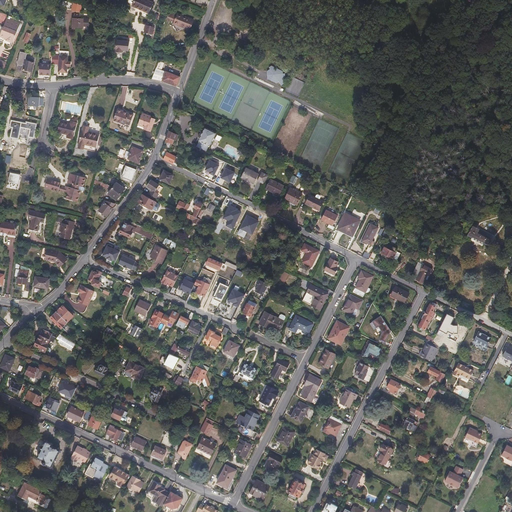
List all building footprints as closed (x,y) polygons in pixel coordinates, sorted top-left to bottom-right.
[(63,0),(61,5),(72,8),(71,10),(78,12),(79,7),(81,8),(82,5),(63,0)] [(133,0),(131,6),(148,13),(153,3),(146,0),(133,0)] [(497,5),(487,22),(493,26),(503,9),(497,5)] [(177,16),(169,13),(167,19),(174,21),(173,24),(189,30),(193,20),(177,14),(177,16)] [(72,18),(71,27),(82,28),(82,30),(88,30),(88,19),(83,19),(80,19),(80,17),(72,17),(72,18)] [(7,18),(0,34),(0,35),(7,38),(6,40),(13,42),(18,31),(19,32),(22,24),(7,18)] [(146,25),(144,33),(152,35),(154,28),(146,25)] [(129,50),(129,40),(116,40),(116,50),(117,50),(117,53),(122,53),(122,50),(129,50)] [(25,61),(26,53),(20,52),(17,65),(24,66),(23,70),(32,72),(34,63),(25,61)] [(67,56),(58,56),(58,73),(67,73),(67,67),(70,67),(70,62),(67,61),(67,56)] [(156,68),(161,70),(164,63),(159,61),(156,68)] [(39,75),(50,76),(51,64),(40,63),(39,75)] [(284,83),(284,74),(282,74),(282,71),(271,66),(269,68),(270,70),(267,72),(268,79),(271,80),(270,81),(276,84),(278,82),(281,86),(284,83)] [(156,68),(152,79),(161,80),(176,86),(180,76),(165,71),(165,72),(161,70),(156,68)] [(46,92),(33,90),(30,103),(43,105),(46,92)] [(113,121),(125,125),(125,123),(130,125),(133,115),(117,109),(113,121)] [(150,132),(153,125),(151,125),(152,122),(154,122),(155,119),(151,118),(152,116),(142,113),(138,123),(144,126),(146,126),(145,130),(150,132)] [(36,124),(26,122),(25,125),(16,123),(17,122),(11,121),(10,127),(13,127),(11,137),(18,139),(19,136),(29,138),(29,137),(33,138),(36,124)] [(77,122),(71,121),(70,124),(60,121),(57,132),(67,135),(67,138),(73,139),(77,122)] [(88,132),(89,127),(83,125),(78,148),(83,150),(85,145),(96,147),(99,135),(88,132)] [(215,133),(205,128),(199,140),(199,141),(196,146),(206,151),(209,145),(215,133)] [(169,131),(164,142),(172,144),(173,139),(176,140),(178,136),(169,131)] [(145,145),(135,141),(129,158),(139,162),(145,145)] [(173,163),(175,159),(177,157),(167,152),(164,159),(173,163)] [(138,166),(124,161),(123,164),(125,165),(121,177),(132,181),(138,166)] [(219,165),(210,161),(205,170),(210,172),(210,174),(214,175),(219,165)] [(246,167),(241,177),(245,179),(250,182),(250,181),(254,183),(258,174),(246,167)] [(235,173),(225,168),(220,178),(230,183),(235,173)] [(22,173),(11,171),(9,180),(20,182),(22,173)] [(172,175),(164,172),(161,179),(169,182),(172,175)] [(258,180),(264,184),(268,176),(262,172),(258,180)] [(67,198),(78,201),(80,190),(83,191),(85,190),(85,188),(84,188),(83,187),(86,178),(71,174),(68,183),(73,184),(72,188),(65,186),(65,188),(64,191),(64,192),(68,193),(67,198)] [(59,191),(59,190),(60,187),(61,183),(47,179),(45,187),(59,191)] [(283,186),(270,179),(266,189),(278,195),(283,186)] [(148,194),(155,198),(158,194),(156,193),(156,192),(159,193),(162,188),(151,181),(147,186),(149,188),(148,189),(150,191),(148,194)] [(112,188),(121,194),(125,189),(116,182),(112,188)] [(121,194),(112,188),(108,194),(117,200),(121,194)] [(302,195),(290,189),(285,199),(297,205),(302,195)] [(315,197),(310,194),(305,204),(319,210),(323,201),(319,199),(315,197)] [(155,202),(143,195),(139,202),(152,209),(155,202)] [(114,208),(116,204),(106,201),(99,211),(107,216),(112,208),(114,208)] [(198,215),(201,209),(203,204),(200,203),(199,204),(196,203),(194,208),(196,209),(193,216),(196,217),(198,215)] [(215,207),(210,204),(206,210),(211,213),(212,211),(213,211),(215,207)] [(240,217),(226,209),(220,222),(233,229),(240,217)] [(29,229),(37,231),(39,222),(43,223),(46,214),(29,210),(27,218),(31,219),(29,229)] [(330,229),(332,226),(337,215),(326,210),(321,220),(329,224),(327,227),(330,229)] [(193,216),(185,212),(183,216),(193,221),(193,222),(199,225),(202,220),(201,220),(196,217),(193,216)] [(352,236),(360,220),(345,213),(339,226),(346,230),(345,233),(352,236)] [(259,221),(247,215),(240,229),(252,235),(259,221)] [(74,222),(65,220),(64,224),(61,223),(59,231),(61,232),(59,237),(69,239),(72,225),(73,226),(74,222)] [(1,222),(0,228),(0,231),(6,233),(8,234),(16,236),(17,224),(1,222)] [(134,232),(146,237),(149,230),(130,222),(128,225),(135,228),(134,232)] [(132,231),(134,232),(135,228),(128,225),(124,223),(122,227),(121,227),(119,232),(130,236),(132,231)] [(367,245),(368,243),(362,241),(371,224),(369,223),(360,241),(367,245)] [(362,241),(368,243),(369,244),(377,227),(371,224),(362,241)] [(487,244),(490,239),(478,233),(479,229),(472,226),(468,235),(487,244)] [(478,233),(490,239),(492,235),(479,229),(478,233)] [(273,248),(280,252),(282,248),(278,246),(279,244),(276,243),(273,248)] [(116,260),(121,250),(119,249),(117,248),(116,250),(112,248),(113,246),(108,244),(105,250),(104,250),(102,255),(107,257),(107,258),(111,260),(112,258),(116,260)] [(163,263),(169,250),(158,244),(152,255),(158,258),(157,260),(163,263)] [(311,266),(318,251),(304,244),(301,250),(307,253),(303,262),(311,266)] [(396,259),(399,253),(396,251),(397,249),(386,244),(381,253),(392,259),(393,257),(396,259)] [(59,251),(51,249),(50,251),(46,250),(45,258),(54,260),(61,266),(66,260),(59,252),(59,251)] [(135,262),(122,256),(119,264),(124,266),(127,268),(127,267),(132,269),(135,262)] [(220,268),(222,263),(209,257),(206,262),(220,268)] [(338,262),(330,259),(325,270),(334,274),(337,268),(335,267),(338,262)] [(237,270),(238,267),(226,261),(225,264),(237,270)] [(234,275),(235,274),(237,270),(225,264),(222,269),(234,275)] [(423,283),(425,278),(427,275),(429,276),(432,269),(423,265),(417,276),(412,274),(409,280),(416,283),(417,280),(423,283)] [(18,283),(27,284),(29,271),(20,269),(18,283)] [(96,273),(92,271),(88,280),(94,282),(93,284),(99,287),(101,282),(103,283),(105,281),(106,279),(106,277),(100,275),(101,272),(97,270),(96,273)] [(373,276),(360,270),(352,286),(367,293),(370,288),(368,286),(373,276)] [(162,281),(172,287),(178,277),(167,271),(162,281)] [(290,275),(282,271),(277,282),(285,285),(290,275)] [(35,276),(34,286),(48,289),(50,279),(35,276)] [(194,284),(183,279),(178,289),(190,294),(194,284)] [(197,279),(194,284),(199,286),(196,292),(204,296),(209,285),(197,279)] [(268,284),(260,280),(255,291),(263,295),(268,284)] [(87,306),(93,291),(79,285),(77,291),(80,293),(77,301),(87,306)] [(240,287),(236,285),(228,299),(234,303),(233,304),(238,306),(245,294),(238,291),(240,287)] [(328,293),(311,285),(303,301),(320,309),(328,293)] [(409,293),(395,286),(391,296),(404,303),(409,293)] [(362,301),(351,295),(344,310),(355,315),(362,301)] [(234,303),(228,299),(225,304),(231,308),(233,304),(234,303)] [(139,300),(134,311),(145,317),(150,306),(139,300)] [(430,304),(419,326),(425,329),(428,323),(427,322),(429,319),(431,320),(437,308),(435,307),(436,304),(432,302),(431,304),(430,304)] [(251,316),(255,307),(247,303),(243,312),(251,316)] [(56,312),(67,322),(73,316),(62,305),(56,312)] [(449,309),(437,332),(444,336),(446,331),(447,332),(452,323),(449,321),(454,311),(449,309)] [(156,310),(152,318),(153,318),(149,327),(155,330),(163,314),(156,310)] [(164,314),(160,321),(167,324),(168,322),(172,324),(175,318),(176,319),(179,314),(173,311),(170,317),(164,314)] [(61,328),(67,322),(56,312),(51,317),(61,328)] [(283,320),(265,312),(260,324),(269,328),(270,327),(278,331),(283,320)] [(189,320),(181,316),(177,325),(182,327),(185,323),(187,324),(189,320)] [(308,332),(312,324),(296,316),(290,329),(295,332),(297,327),(308,332)] [(381,317),(370,323),(374,329),(377,327),(381,333),(378,340),(385,343),(391,332),(381,317)] [(192,321),(188,330),(198,335),(202,327),(199,325),(199,324),(192,321)] [(348,328),(337,322),(329,338),(340,343),(348,328)] [(138,337),(140,332),(141,330),(140,329),(140,328),(135,325),(130,334),(136,337),(136,336),(138,337)] [(48,347),(50,343),(48,342),(52,334),(42,329),(35,345),(42,348),(41,350),(46,352),(48,347)] [(215,332),(210,330),(206,338),(212,341),(215,335),(216,334),(216,333),(215,332)] [(491,338),(478,332),(473,341),(486,347),(491,338)] [(52,334),(48,342),(50,343),(51,340),(54,341),(55,337),(59,339),(58,341),(59,342),(62,336),(63,335),(62,335),(59,338),(52,334)] [(221,337),(215,335),(212,341),(211,343),(217,346),(221,337)] [(230,340),(224,352),(233,357),(239,345),(230,340)] [(381,348),(369,342),(363,355),(368,358),(370,353),(377,356),(378,355),(379,356),(381,351),(380,350),(381,348)] [(437,348),(426,343),(420,355),(431,360),(437,348)] [(173,355),(176,349),(178,345),(174,344),(169,353),(173,355)] [(190,351),(178,345),(176,349),(181,352),(180,353),(188,356),(190,351)] [(511,348),(507,346),(502,356),(511,360),(511,348)] [(335,354),(326,350),(320,364),(328,368),(335,354)] [(15,359),(6,355),(1,366),(10,371),(15,359)] [(280,359),(271,375),(277,378),(282,369),(285,371),(289,364),(280,359)] [(144,368),(130,362),(126,371),(134,374),(132,377),(139,380),(144,368)] [(244,362),(239,372),(253,378),(257,369),(244,362)] [(367,366),(360,363),(357,370),(361,372),(359,377),(363,379),(368,370),(366,370),(368,366),(367,366)] [(473,371),(458,364),(452,375),(458,378),(459,375),(468,380),(473,371)] [(97,367),(95,372),(104,376),(107,368),(100,365),(99,367),(97,367)] [(37,383),(38,382),(43,371),(36,367),(35,369),(30,366),(26,374),(33,377),(32,379),(33,381),(37,383)] [(207,371),(196,366),(190,380),(195,382),(197,379),(202,381),(207,371)] [(435,379),(442,382),(445,374),(430,367),(428,372),(437,376),(435,379)] [(311,400),(321,381),(309,375),(305,384),(307,385),(302,395),(311,400)] [(183,378),(178,376),(177,378),(173,384),(172,387),(181,391),(184,386),(180,383),(183,378)] [(395,394),(400,384),(391,379),(387,387),(390,389),(389,391),(395,394)] [(15,391),(19,393),(23,386),(13,381),(9,389),(15,392),(15,391)] [(76,387),(62,381),(57,392),(71,398),(76,387)] [(163,389),(155,385),(150,396),(153,398),(152,399),(157,401),(160,396),(161,397),(162,394),(161,393),(163,389)] [(267,385),(260,400),(268,405),(272,397),(275,398),(278,391),(267,385)] [(433,399),(437,391),(431,388),(427,396),(433,399)] [(355,399),(358,394),(346,389),(340,403),(349,407),(353,398),(355,399)] [(41,396),(29,391),(25,398),(34,402),(38,404),(41,396)] [(140,402),(145,404),(150,393),(146,391),(140,402)] [(60,402),(51,398),(47,407),(56,411),(60,402)] [(301,422),(309,406),(300,402),(296,410),(294,409),(291,417),(301,422)] [(84,412),(72,407),(68,416),(80,422),(84,412)] [(424,417),(426,414),(412,407),(410,411),(414,413),(415,412),(424,417)] [(123,415),(126,417),(128,412),(124,411),(125,411),(121,409),(120,411),(116,408),(112,416),(120,420),(123,415)] [(252,430),(259,415),(249,410),(245,417),(241,415),(237,422),(245,426),(241,432),(254,439),(257,433),(252,430)] [(413,414),(409,412),(404,422),(405,423),(404,425),(413,430),(414,427),(413,427),(414,425),(416,426),(418,422),(413,419),(414,416),(413,414)] [(342,421),(331,415),(323,431),(328,433),(329,432),(336,435),(342,421)] [(101,420),(92,416),(88,424),(98,429),(101,420)] [(206,418),(200,430),(208,434),(213,425),(212,424),(213,421),(206,418)] [(391,429),(381,423),(379,428),(389,433),(391,429)] [(106,433),(111,436),(114,428),(115,427),(110,425),(106,433)] [(295,431),(284,426),(277,440),(288,446),(295,431)] [(470,427),(465,437),(478,443),(482,435),(473,430),(474,429),(470,427)] [(121,431),(114,428),(111,436),(110,437),(117,440),(121,431)] [(169,445),(172,435),(165,433),(162,443),(169,445)] [(146,441),(135,436),(131,446),(142,451),(146,441)] [(197,448),(211,455),(217,444),(202,437),(197,448)] [(34,454),(38,455),(44,442),(45,440),(42,438),(34,454)] [(252,444),(241,439),(234,452),(245,457),(252,444)] [(192,446),(193,444),(185,440),(183,441),(178,451),(179,454),(182,455),(183,458),(185,460),(192,446)] [(44,442),(38,455),(37,457),(42,460),(42,461),(42,464),(44,465),(46,465),(50,467),(59,450),(50,446),(51,445),(44,442)] [(75,461),(77,459),(77,458),(81,460),(85,462),(90,453),(76,445),(71,455),(72,455),(70,458),(75,461)] [(383,445),(380,449),(382,450),(378,459),(386,463),(393,450),(383,445)] [(511,448),(506,445),(501,455),(505,458),(505,459),(509,461),(510,460),(511,461),(511,448)] [(166,450),(156,446),(152,455),(162,460),(166,450)] [(324,453),(317,449),(314,455),(313,454),(311,459),(310,458),(308,463),(309,463),(308,464),(319,469),(321,464),(320,464),(322,459),(325,461),(327,455),(324,454),(324,453)] [(429,456),(420,451),(417,458),(426,462),(429,456)] [(282,459),(271,454),(265,466),(276,471),(282,459)] [(89,464),(87,468),(90,470),(85,479),(82,477),(81,478),(90,482),(90,480),(98,485),(108,466),(104,464),(103,464),(102,464),(103,460),(102,459),(102,458),(97,456),(95,456),(94,456),(92,460),(93,460),(91,463),(89,464)] [(235,470),(226,466),(218,482),(227,487),(235,470)] [(449,471),(444,481),(458,488),(463,478),(460,476),(463,470),(456,466),(453,473),(449,471)] [(87,468),(82,477),(85,479),(90,470),(87,468)] [(121,489),(128,477),(113,468),(108,478),(117,483),(116,486),(121,489)] [(363,472),(356,469),(354,473),(354,472),(352,475),(353,475),(348,486),(355,489),(363,472)] [(136,480),(137,479),(132,476),(126,488),(134,492),(134,491),(138,493),(143,484),(139,482),(136,480)] [(305,484),(295,479),(289,491),(299,496),(305,484)] [(162,505),(170,490),(161,486),(162,484),(155,480),(149,492),(155,495),(152,500),(162,505)] [(269,486),(257,480),(250,492),(263,499),(269,486)] [(43,503),(46,497),(40,494),(42,491),(25,483),(17,498),(25,502),(28,496),(43,503)] [(168,494),(164,502),(173,507),(179,506),(184,497),(171,489),(168,494)] [(51,500),(46,497),(43,503),(28,496),(25,502),(29,505),(31,501),(46,509),(51,500)] [(334,511),(338,506),(332,503),(331,504),(327,502),(323,510),(323,511),(334,511)]
